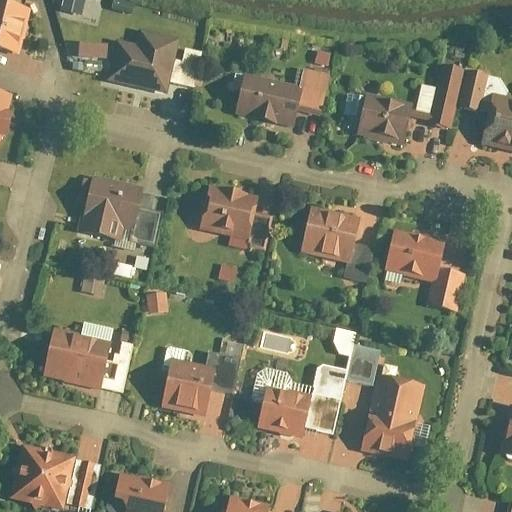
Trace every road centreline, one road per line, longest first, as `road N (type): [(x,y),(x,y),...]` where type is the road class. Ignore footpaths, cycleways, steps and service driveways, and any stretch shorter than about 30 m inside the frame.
road 1 (residential): [(444,502),(495,212),(487,195),(437,183),(372,193),(54,114),(0,332)]
road 2 (residential): [(0,402),(444,502)]
